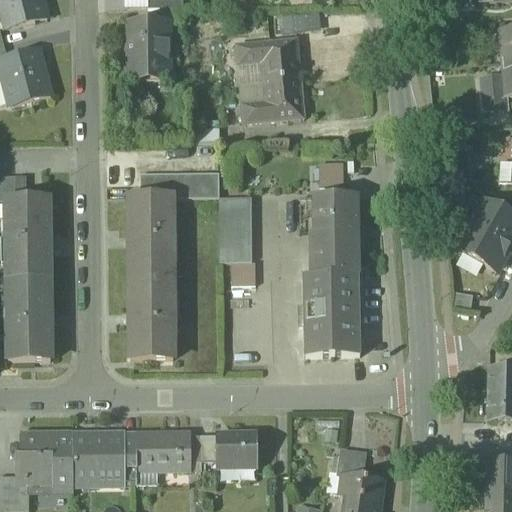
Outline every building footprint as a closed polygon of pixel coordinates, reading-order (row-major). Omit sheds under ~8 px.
[(0,0),(0,5),(3,5),(10,31),(44,22),(38,0),(0,0)] [(146,0),(122,0),(123,14),(146,14),(146,0)] [(146,0),(146,14),(159,14),(182,13),(182,0),(146,0)] [(511,0),(477,0),(478,8),(511,4),(511,0)] [(168,29),(189,29),(189,13),(182,13),(159,14),(159,28),(168,28),(168,29)] [(278,20),(279,38),(320,34),(319,16),(278,20)] [(128,88),(168,88),(168,82),(168,29),(168,28),(159,28),(126,28),(126,48),(128,48),(128,82),(128,88)] [(511,33),(497,35),(500,70),(511,68),(511,33)] [(260,68),(262,87),(299,84),(295,43),(234,48),(236,70),(260,68)] [(9,110),(10,111),(50,100),(37,55),(6,63),(0,64),(0,68),(11,109),(9,110)] [(239,89),(258,87),(262,87),(260,68),(236,70),(238,89),(239,89)] [(511,68),(500,70),(501,82),(503,103),(504,103),(511,101),(511,68)] [(505,109),(504,103),(503,103),(501,82),(479,84),(482,111),(505,109)] [(303,123),(299,84),(262,87),(264,107),(260,107),(241,109),(240,109),(241,129),(303,123)] [(241,109),(260,107),(258,87),(239,89),(241,109)] [(505,115),(505,109),(482,111),(482,117),(505,115)] [(444,138),(458,137),(456,117),(442,118),(444,138)] [(192,147),(219,146),(219,133),(191,133),(192,147)] [(450,148),(450,167),(477,167),(477,147),(450,148)] [(498,184),(511,186),(511,173),(511,166),(500,165),(498,184)] [(319,192),(342,192),(342,168),(319,168),(319,192)] [(217,203),(219,203),(219,178),(216,178),(140,179),(140,203),(172,203),(172,204),(217,203)] [(14,204),(14,203),(14,180),(0,180),(0,204),(5,205),(5,204),(14,204)] [(26,180),(14,180),(14,203),(26,203),(26,180)] [(310,238),(311,281),(359,280),(358,201),(317,201),(317,238),(313,238),(310,238)] [(131,365),(173,365),(172,204),(172,203),(140,203),(129,203),(130,240),(127,240),(127,249),(130,249),(131,317),(128,317),(128,326),(131,326),(131,365)] [(251,203),(219,203),(219,267),(231,267),(251,267),(251,203)] [(6,285),(7,285),(49,285),(48,251),(50,251),(50,241),(48,241),(48,204),(14,204),(5,204),(5,205),(6,285)] [(511,221),(481,204),(467,228),(509,252),(511,246),(511,221)] [(496,275),(509,252),(467,228),(454,252),(496,275)] [(232,290),(255,290),(255,267),(251,267),(231,267),(232,290)] [(361,360),(359,280),(311,281),(303,281),(304,311),(304,331),(305,361),(361,360)] [(49,318),(49,285),(7,285),(8,365),(51,365),(50,328),(53,328),(53,318),(49,318)] [(453,298),(453,313),(470,314),(471,299),(453,298)] [(487,398),(511,399),(511,371),(487,371),(487,398)] [(511,399),(487,398),(486,426),(511,426),(511,399)] [(325,433),(323,446),(335,448),(337,435),(325,433)] [(188,438),(136,439),(136,477),(157,476),(188,476),(188,466),(188,445),(188,438)] [(72,440),(72,444),(72,491),(96,491),(96,481),(122,481),(122,491),(136,491),(136,477),(136,439),(72,440)] [(216,466),(216,475),(256,473),(255,439),(215,440),(215,446),(216,466)] [(53,491),(72,491),(72,444),(59,444),(59,440),(52,440),(52,443),(42,443),(42,440),(20,440),(20,482),(22,482),(22,496),(28,496),(53,496),(53,491)] [(188,466),(200,466),(200,446),(200,445),(188,445),(188,466)] [(215,446),(200,446),(200,466),(200,467),(216,466),(215,446)] [(339,452),(338,463),(365,467),(366,456),(339,452)] [(362,481),(365,467),(338,463),(335,479),(342,480),(343,478),(362,481)] [(485,494),(511,494),(511,466),(485,466),(486,468),(485,494)] [(136,477),(136,491),(157,490),(157,476),(136,477)] [(342,480),(335,479),(328,478),(325,497),(340,499),(340,496),(342,480)] [(348,497),(345,511),(378,511),(383,484),(362,481),(343,478),(342,480),(340,496),(348,497)] [(0,511),(28,511),(28,496),(22,496),(22,482),(20,482),(0,481),(0,511)] [(96,481),(96,491),(122,491),(122,481),(96,481)] [(511,511),(511,494),(485,494),(484,511),(511,511)]
